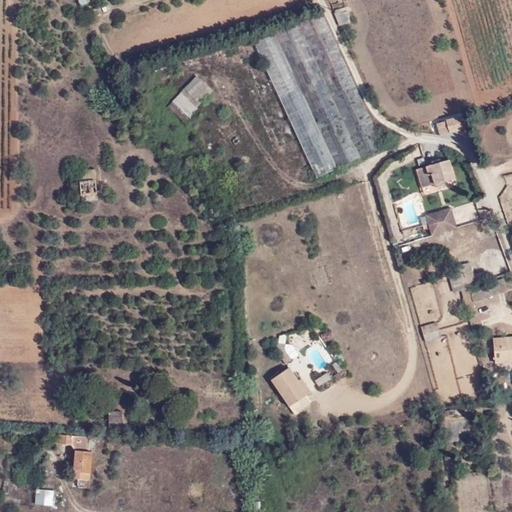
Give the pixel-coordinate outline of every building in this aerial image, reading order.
[(336,13),(334,13),(339,25),(350,22),(347,12),(341,13),(339,9),(335,10),(336,13)] [(272,31),(336,166),(381,146),(317,11),(272,31)] [(250,41),(313,176),(336,166),(272,31),(250,41)] [(192,61),(191,58),(190,54),(178,57),(180,62),(185,60),(185,64),(192,61)] [(198,75),(186,87),(182,91),(197,106),(201,102),(213,89),(198,75)] [(173,99),(168,105),(187,124),(193,118),(201,110),(197,106),(182,91),(173,99)] [(440,135),(463,128),(459,116),(438,123),(440,135)] [(433,183),(452,177),(447,159),(423,166),(413,168),(420,187),(433,183)] [(79,194),(93,193),(92,170),(78,171),(79,194)] [(456,205),(461,223),(479,218),(475,201),(456,205)] [(450,230),(456,228),(449,208),(424,216),(430,236),(443,232),(450,230)] [(475,284),(471,273),(463,275),(467,287),(475,284)] [(505,289),(502,279),(467,289),(470,301),(505,289)] [(438,322),(421,327),(426,341),(442,336),(438,322)] [(470,331),(452,339),(456,346),(463,342),(468,353),(472,351),(470,347),(476,344),(470,331)] [(494,362),(511,360),(511,337),(492,339),(494,362)] [(280,348),(279,356),(290,372),(291,372),(296,369),(286,354),(287,349),(280,348)] [(334,369),(340,378),(344,375),(338,366),(334,369)] [(319,386),(331,378),(327,371),(315,380),(319,386)] [(273,384),(291,411),(307,401),(297,387),(300,385),(291,372),(290,372),(273,384)] [(313,397),(303,383),(300,385),(297,387),(307,401),(313,397)] [(120,410),(108,410),(108,420),(120,421),(120,410)] [(75,451),(84,451),(86,437),(52,434),(51,443),(70,444),(75,451)] [(74,479),(91,479),(91,451),(84,451),(75,451),(74,479)] [(35,489),(34,504),(51,505),(52,490),(35,489)]
